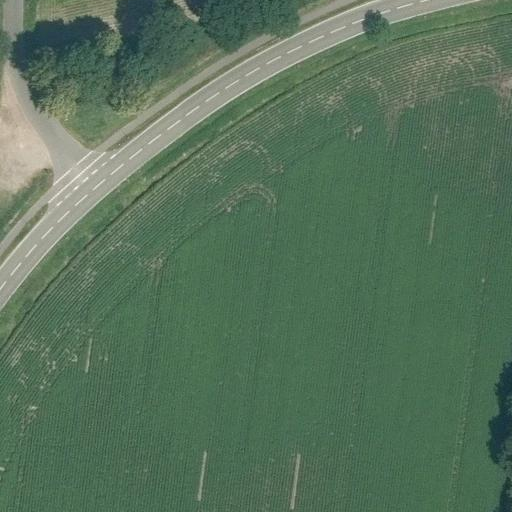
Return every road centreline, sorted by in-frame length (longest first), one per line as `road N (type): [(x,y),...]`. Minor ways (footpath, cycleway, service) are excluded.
road 1 (secondary): [(92,189),(222,89),(322,37),(426,0)]
road 2 (unclassified): [(92,189),(25,92),(12,0)]
road 3 (secondary): [(0,289),(92,189)]
